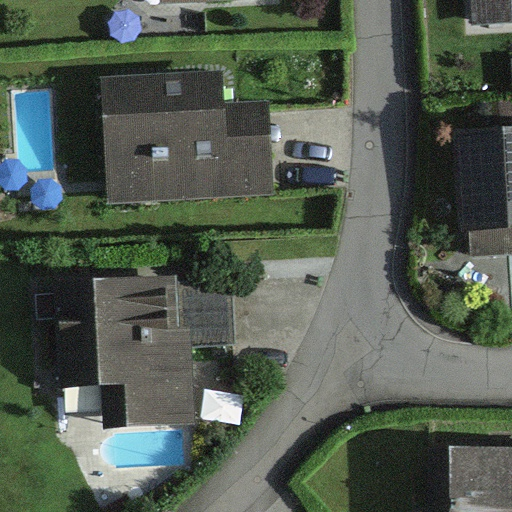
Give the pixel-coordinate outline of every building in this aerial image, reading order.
[(154,0),(156,22),(273,15),(272,0),(154,0)] [(511,0),(464,0),(466,36),(511,33),(511,0)] [(102,217),(270,209),(265,113),(227,115),(226,86),(96,92),(102,217)] [(511,137),(448,141),(456,273),(511,269),(511,137)] [(233,288),(53,293),(56,399),(104,397),(105,441),(195,438),(193,358),(235,357),(233,288)] [(511,511),(511,460),(440,460),(440,511),(511,511)]
